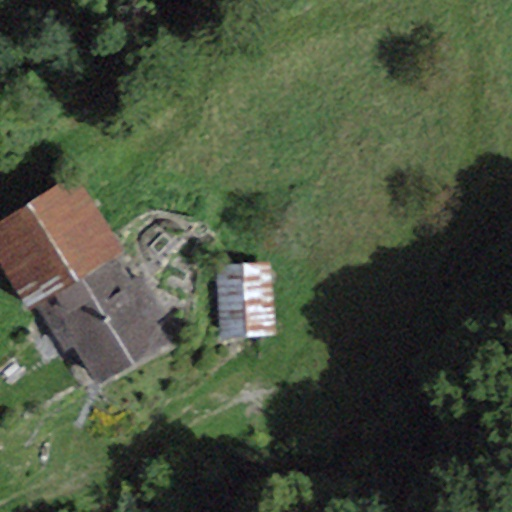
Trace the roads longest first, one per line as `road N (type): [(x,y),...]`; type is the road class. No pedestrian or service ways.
road 1 (track): [(114,461),(431,225),(465,184),(477,106),(469,15),(455,0)]
road 2 (track): [(404,0),(227,49),(60,153),(0,180)]
road 3 (track): [(227,49),(120,190)]
